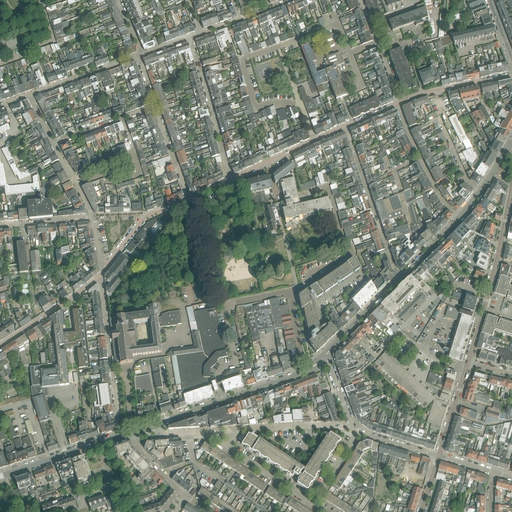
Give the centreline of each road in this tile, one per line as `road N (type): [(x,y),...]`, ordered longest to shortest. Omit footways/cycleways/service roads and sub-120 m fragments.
road 1 (unclassified): [(314,140),(297,95),(256,110),(240,59),(333,24),(349,53)]
road 2 (unclassified): [(401,277),(345,125)]
road 3 (unclassified): [(100,276),(123,434)]
road 4 (residential): [(290,290),(351,253),(327,186),(312,191)]
road 5 (residential): [(218,384),(221,367),(235,360),(225,304),(290,290)]
road 6 (residential): [(231,178),(190,37)]
road 7 (unclassified): [(352,428),(238,429),(224,447)]
road 8 (residential): [(397,102),(436,190),(459,217)]
road 9 (residential): [(0,346),(100,276)]
